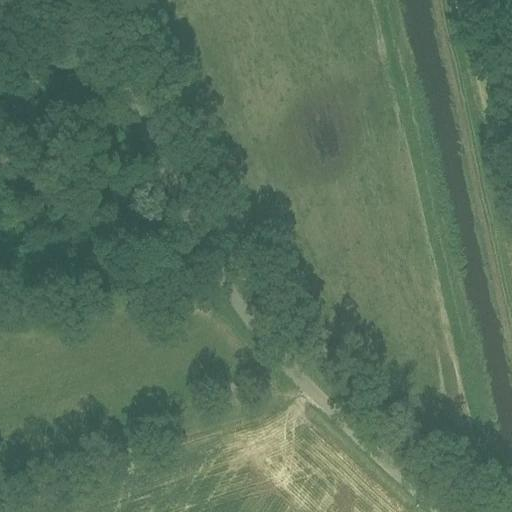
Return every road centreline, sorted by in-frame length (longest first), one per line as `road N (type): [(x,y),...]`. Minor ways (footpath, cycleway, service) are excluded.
road 1 (unclassified): [(443,511),(320,400),(227,290),(150,138),(97,0)]
road 2 (track): [(461,0),(511,219)]
